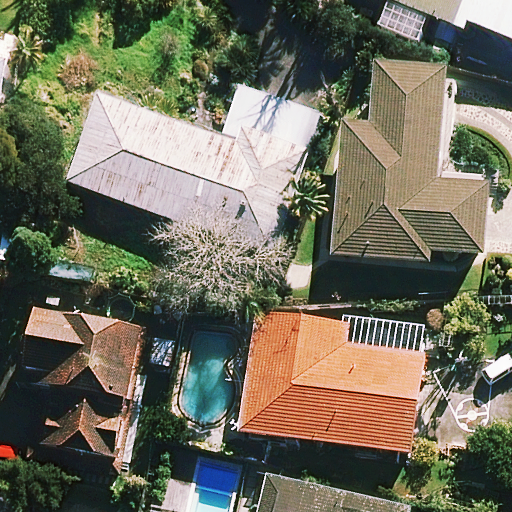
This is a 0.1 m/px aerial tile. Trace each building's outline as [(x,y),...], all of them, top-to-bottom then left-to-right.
[(511,0),(362,0),(464,42),(468,33),(511,50),(511,0)] [(0,117),(10,78),(0,74),(0,117)] [(451,85),(378,77),(372,141),(346,139),(333,266),(434,277),(435,265),(486,271),(493,201),(440,195),(451,85)] [(325,124),(241,93),(220,149),(102,106),(71,189),(274,263),(325,124)] [(146,347),(38,324),(23,396),(48,401),(36,457),(120,474),(146,347)] [(432,349),(269,325),(262,376),(254,375),(244,444),(415,469),(432,349)] [(367,511),(270,489),(264,511),(367,511)]
